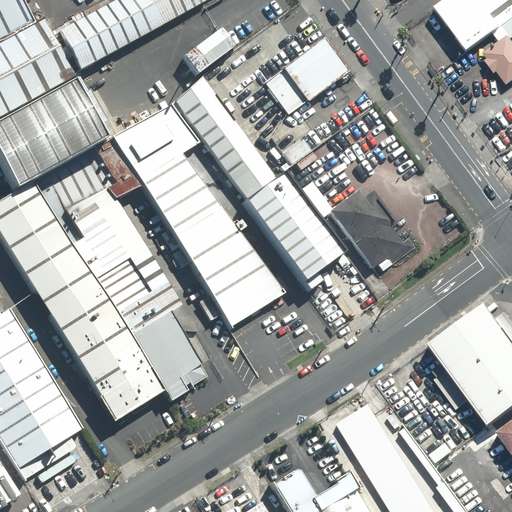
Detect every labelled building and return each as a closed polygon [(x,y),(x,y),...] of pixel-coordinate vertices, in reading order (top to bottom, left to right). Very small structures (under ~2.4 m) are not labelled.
[(0,0),(0,40),(29,25),(15,0),(0,0)] [(204,4),(202,0),(115,0),(55,34),(77,74),(204,4)] [(511,18),(511,0),(446,0),(432,11),(465,55),(511,18)] [(29,25),(0,40),(0,117),(51,89),(71,78),(39,19),(29,25)] [(216,30),(176,58),(190,78),(230,50),(216,30)] [(511,82),(511,46),(506,38),(479,57),(503,89),(511,82)] [(344,75),(318,41),(260,85),(286,119),(344,75)] [(273,181),(198,78),(171,104),(243,202),(273,181)] [(51,89),(0,117),(0,192),(83,147),(51,89)] [(138,189),(225,329),(280,296),(179,154),(195,145),(166,107),(107,139),(138,189)] [(28,183),(51,221),(104,190),(111,201),(138,189),(107,139),(28,183)] [(307,153),(298,141),(278,156),(288,168),(307,153)] [(293,287),(331,259),(273,181),(235,209),(293,287)] [(0,246),(110,426),(159,396),(51,221),(28,183),(0,200),(0,246)] [(51,221),(159,396),(164,405),(184,394),(178,385),(199,372),(164,315),(176,307),(111,201),(104,190),(51,221)] [(354,194),(326,216),(370,273),(409,243),(370,193),(359,201),(354,194)] [(511,350),(484,311),(429,349),(486,430),(511,411),(511,350)] [(78,434),(5,312),(0,314),(0,446),(15,472),(78,434)] [(431,511),(368,407),(335,427),(387,511),(431,511)] [(511,421),(495,433),(511,456),(511,421)] [(15,472),(0,446),(0,510),(29,494),(15,472)] [(314,511),(308,501),(291,473),(267,487),(282,511),(314,511)] [(314,511),(319,511),(354,491),(346,478),(308,501),(314,511)] [(366,511),(354,491),(319,511),(366,511)]
